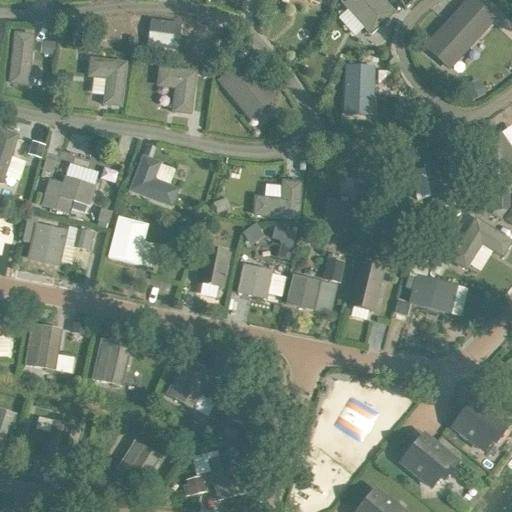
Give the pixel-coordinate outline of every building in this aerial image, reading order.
[(372,35),(398,12),(386,0),(349,0),(345,4),(372,35)] [(496,18),(476,0),(470,0),(427,47),(450,68),(496,18)] [(183,24),(153,20),(150,44),(180,48),(183,24)] [(36,35),(17,33),(11,85),(30,87),(36,35)] [(220,45),(227,58),(240,50),(233,37),(220,45)] [(137,55),(137,40),(128,40),(128,44),(119,44),(119,52),(119,55),(128,55),(137,55)] [(43,56),(55,57),(56,44),(44,43),(43,56)] [(126,62),(93,58),(91,77),(107,79),(105,106),(121,107),(126,62)] [(277,95),(245,58),(221,78),(253,115),(277,95)] [(375,66),(348,65),(346,116),(373,117),(375,66)] [(196,70),(162,66),(160,86),(177,88),(174,113),(191,115),(196,70)] [(201,79),(213,80),(214,68),(203,66),(201,79)] [(56,86),(70,87),(71,75),(58,74),(56,86)] [(485,96),(479,81),(465,86),(470,101),(485,96)] [(406,135),(413,124),(396,114),(390,126),(391,127),(406,135)] [(21,136),(2,129),(0,136),(0,183),(4,185),(21,136)] [(511,142),(505,133),(483,148),(506,181),(511,176),(511,142)] [(45,148),(32,143),(28,156),(41,161),(45,148)] [(161,163),(145,157),(132,192),(172,207),(179,189),(155,179),(161,163)] [(459,157),(427,164),(436,207),(469,200),(459,157)] [(56,164),(46,161),(43,171),(53,174),(56,164)] [(378,176),(364,174),(358,205),(331,201),(328,220),(369,227),(378,176)] [(90,210),(97,187),(65,178),(64,184),(51,180),(42,208),(69,216),(72,205),(90,210)] [(302,181),(286,180),(285,198),(257,196),(256,216),(300,220),(302,181)] [(509,211),(509,196),(491,197),(492,212),(509,211)] [(214,205),(218,215),(233,210),(229,200),(214,205)] [(454,206),(445,213),(451,221),(461,214),(454,206)] [(113,214),(101,211),(98,223),(109,227),(113,214)] [(379,230),(394,232),(397,219),(381,217),(379,230)] [(502,256),(511,239),(511,238),(479,217),(459,249),(450,244),(440,259),(450,265),(453,260),(467,269),(482,243),(502,256)] [(415,218),(400,220),(402,236),(418,233),(415,218)] [(149,227),(120,219),(110,259),(138,266),(149,227)] [(71,229),(38,222),(31,258),(63,264),(71,229)] [(256,225),(242,235),(251,247),(264,238),(256,225)] [(194,242),(198,230),(185,226),(181,238),(194,242)] [(94,234),(77,231),(74,249),(90,252),(94,234)] [(358,248),(346,245),(343,256),(356,259),(358,248)] [(229,256),(203,251),(196,286),(222,292),(229,256)] [(412,259),(400,255),(397,268),(409,272),(409,271),(412,259)] [(328,260),(327,260),(322,281),(339,285),(344,264),(343,264),(328,260)] [(348,308),(373,314),(384,270),(358,264),(348,308)] [(268,300),(274,272),(247,266),(241,294),(268,300)] [(460,284),(420,274),(413,304),(453,313),(460,284)] [(329,315),(336,286),(297,276),(289,304),(329,315)] [(407,319),(411,306),(409,305),(398,302),(394,315),(407,319)] [(63,330),(34,325),(27,367),(56,372),(63,330)] [(74,325),(72,334),(85,337),(86,328),(74,325)] [(132,347),(103,340),(93,381),(122,388),(132,347)] [(168,349),(158,347),(156,356),(166,358),(168,349)] [(213,372),(187,359),(167,396),(193,410),(213,372)] [(250,406),(238,402),(232,422),(243,426),(250,406)] [(485,453),(493,442),(497,444),(509,427),(487,410),(483,414),(470,404),(452,428),(485,453)] [(15,417),(0,412),(0,454),(3,456),(15,417)] [(83,430),(54,423),(44,463),(72,470),(83,430)] [(223,428),(212,428),(213,430),(213,440),(223,440),(223,429),(223,428)] [(445,482),(458,465),(436,447),(432,451),(420,441),(401,464),(433,490),(442,479),(445,482)] [(138,444),(116,479),(139,494),(162,458),(138,444)] [(239,452),(209,460),(220,501),(249,493),(239,452)] [(21,473),(36,477),(39,463),(25,459),(21,473)] [(205,493),(202,478),(186,481),(187,487),(182,488),(185,498),(189,497),(205,493)] [(400,511),(388,502),(384,506),(372,496),(358,511),(400,511)]
